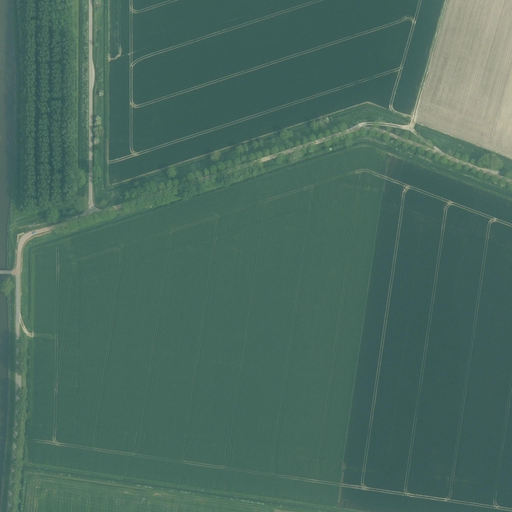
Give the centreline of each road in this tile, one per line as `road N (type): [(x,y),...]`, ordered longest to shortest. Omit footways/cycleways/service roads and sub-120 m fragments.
road 1 (unclassified): [(511,182),(363,128),(90,215)]
road 2 (unclassified): [(9,511),(19,248),(29,234),(90,215)]
road 3 (unclassified): [(90,215),(89,0)]
road 4 (track): [(408,128),(445,0)]
